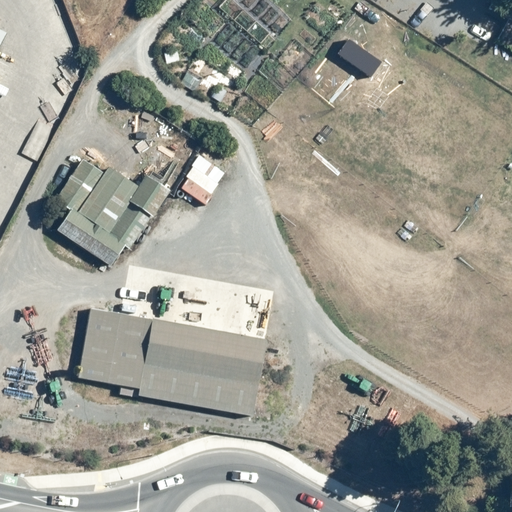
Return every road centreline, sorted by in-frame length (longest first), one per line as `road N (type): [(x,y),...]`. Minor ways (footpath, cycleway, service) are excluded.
road 1 (secondary): [(0,503),(103,504),(171,486)]
road 2 (secondary): [(171,486),(215,465),(263,474),(283,489)]
